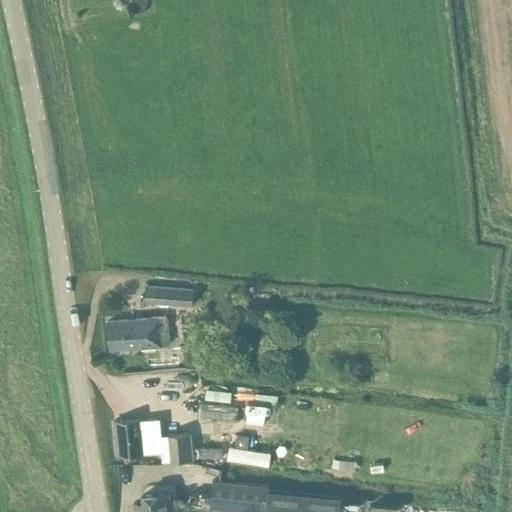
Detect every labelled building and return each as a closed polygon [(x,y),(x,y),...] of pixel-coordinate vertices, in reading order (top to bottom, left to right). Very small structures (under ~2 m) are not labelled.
[(169,304),(170,287),(146,285),(144,303),(169,304)] [(170,287),(169,304),(192,306),(193,288),(170,287)] [(166,316),(137,319),(140,347),(169,344),(166,316)] [(110,350),(140,347),(137,319),(107,322),(110,350)] [(152,418),(113,422),(116,456),(156,452),(152,418)] [(222,459),(222,447),(199,446),(199,459),(222,459)] [(338,511),(340,498),(268,491),(269,486),(212,481),(210,496),(190,494),(189,503),(210,505),(210,509),(240,511),(338,511)] [(133,504),(133,511),(171,511),(170,493),(143,495),(143,503),(133,504)]
